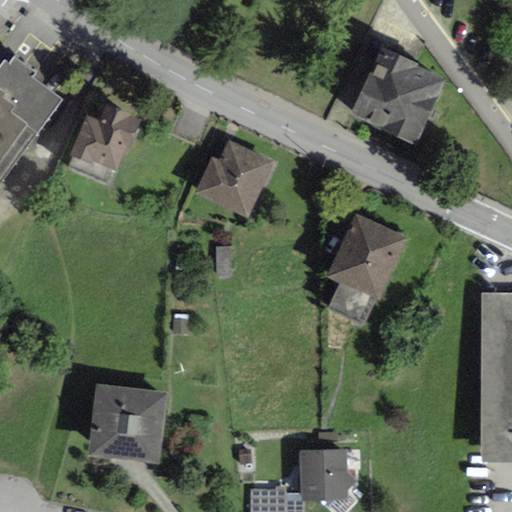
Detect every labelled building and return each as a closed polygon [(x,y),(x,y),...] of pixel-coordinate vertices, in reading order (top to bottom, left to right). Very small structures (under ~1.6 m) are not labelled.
[(443,75),(382,47),(353,110),(414,138),(443,75)] [(7,63),(0,57),(0,167),(52,98),(28,80),(34,73),(12,56),(7,63)] [(63,166),(103,184),(131,123),(91,105),(63,166)] [(259,163),(219,145),(211,163),(201,159),(187,189),(237,212),(259,163)] [(407,234),(355,210),(326,271),(339,277),(326,305),(365,323),(407,234)] [(511,291),(483,291),(481,456),(511,456),(511,291)] [(99,381),(90,448),(157,457),(166,390),(99,381)] [(349,446),(302,447),(302,493),(303,497),(349,496),(349,485),(356,478),(349,471),(349,446)] [(285,490),(250,489),(249,511),(302,511),(303,497),(302,493),(285,493),(285,490)]
